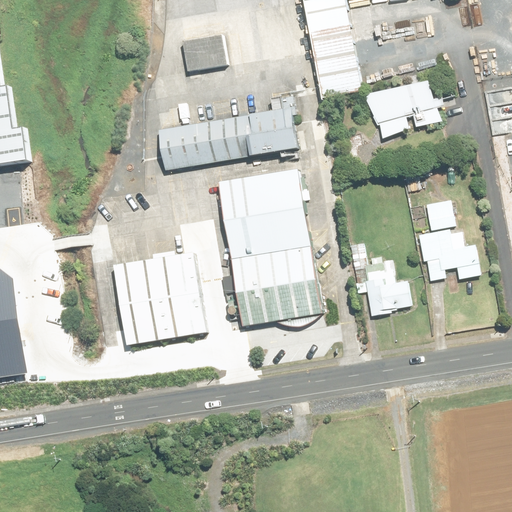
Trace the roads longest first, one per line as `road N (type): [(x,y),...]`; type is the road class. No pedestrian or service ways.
road 1 (tertiary): [(511,350),(0,430)]
road 2 (track): [(295,385),(296,433),(245,445),(217,464),(213,497),(221,511)]
